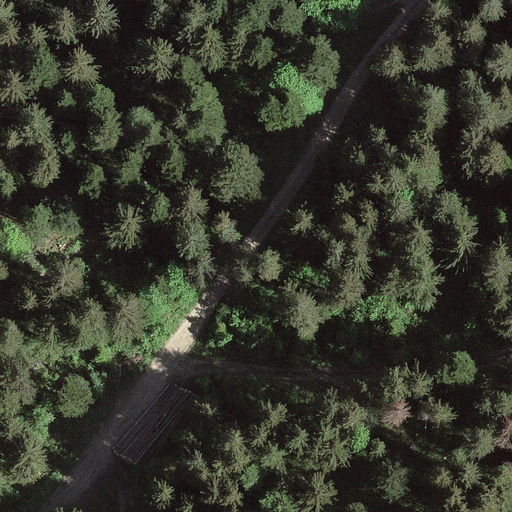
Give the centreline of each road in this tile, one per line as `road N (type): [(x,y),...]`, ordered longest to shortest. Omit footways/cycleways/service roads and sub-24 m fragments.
road 1 (track): [(439,0),(405,37),(346,151),(196,359)]
road 2 (track): [(511,353),(431,366),(196,359)]
road 3 (track): [(196,359),(69,511)]
